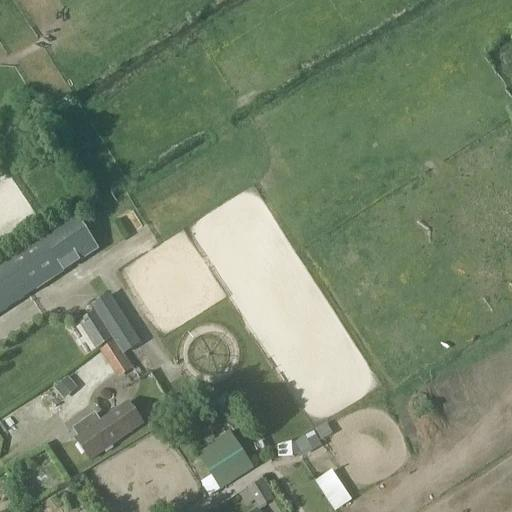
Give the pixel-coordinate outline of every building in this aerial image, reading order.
[(73,213),(0,261),(0,314),(63,272),(58,265),(74,254),(92,242),(80,225),(73,213)] [(109,296),(91,307),(95,313),(112,340),(114,342),(114,343),(121,354),(123,357),(141,345),(109,296)] [(109,362),(107,363),(109,366),(115,375),(129,366),(123,357),(121,354),(109,362)] [(68,378),(59,385),(68,397),(78,389),(68,378)] [(77,439),(91,459),(124,437),(144,423),(129,402),(113,413),(100,423),(94,414),(73,429),(78,438),(77,439)] [(326,424),(315,431),(321,441),(332,435),(326,424)] [(314,434),(296,443),(303,457),(321,448),(314,434)] [(232,440),(220,448),(219,447),(200,459),(213,479),(206,483),(213,494),(221,489),(222,490),(252,470),(232,440)] [(270,494),(263,482),(249,491),(256,503),(270,494)]
